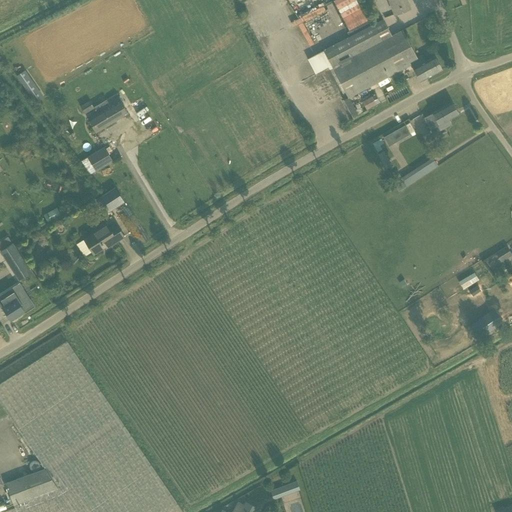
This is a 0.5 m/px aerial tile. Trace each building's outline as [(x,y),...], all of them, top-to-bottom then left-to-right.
[(348,98),(410,65),(410,64),(411,63),(410,61),(417,58),(403,30),(402,29),(392,35),(383,18),(372,24),(358,0),(335,0),(334,1),(349,31),(347,32),(349,36),(323,50),(332,68),(334,70),(348,98)] [(388,0),(394,15),(409,9),(405,0),(388,0)] [(304,20),(327,11),(325,6),(296,18),(307,46),(314,43),(304,20)] [(328,67),(330,70),(332,68),(323,50),(307,58),(307,59),(315,74),(328,67)] [(411,63),(410,64),(410,65),(419,82),(423,80),(422,79),(426,77),(426,78),(442,70),(435,56),(425,61),(422,55),(417,58),(410,61),(411,63)] [(35,102),(44,96),(26,69),(16,76),(35,102)] [(88,119),(96,133),(128,113),(117,95),(94,108),(98,114),(88,119)] [(352,97),(346,99),(352,117),(359,114),(352,97)] [(366,110),(373,107),(368,98),(362,101),(366,110)] [(85,113),(94,108),(90,100),(81,105),(85,113)] [(449,119),(458,114),(452,102),(432,113),(432,114),(424,118),(427,124),(433,134),(451,124),(449,119)] [(412,123),(384,134),(389,144),(417,133),(412,123)] [(372,143),(376,151),(384,147),(380,139),(372,143)] [(113,161),(104,147),(88,157),(96,171),(113,161)] [(383,152),(378,155),(388,173),(393,170),(383,152)] [(416,180),(439,165),(434,157),(410,172),(416,180)] [(105,215),(124,202),(114,187),(95,200),(105,215)] [(58,208),(45,213),(48,220),(61,214),(58,208)] [(0,211),(0,229),(2,233),(9,229),(0,211)] [(84,240),(93,254),(109,244),(110,246),(124,237),(116,224),(109,229),(107,226),(84,240)] [(8,236),(0,241),(0,247),(0,249),(12,240),(8,236)] [(0,251),(18,281),(31,272),(13,243),(0,251)] [(495,253),(498,258),(500,262),(511,255),(506,246),(495,253)] [(37,264),(31,267),(36,275),(42,271),(37,264)] [(458,282),(463,289),(478,279),(474,272),(458,282)] [(469,291),(472,296),(480,290),(477,286),(469,291)] [(33,306),(21,287),(6,297),(9,303),(3,307),(11,319),(23,312),(23,313),(33,306)] [(503,322),(493,309),(469,326),(478,339),(503,322)] [(182,511),(183,511),(67,341),(0,383),(0,403),(45,469),(5,484),(7,489),(6,489),(7,492),(8,492),(14,508),(2,511),(182,511)] [(270,490),(273,500),(291,493),(288,483),(270,490)] [(256,511),(258,509),(245,502),(243,505),(238,502),(235,508),(232,511),(226,511),(221,510),(220,511),(256,511)]
